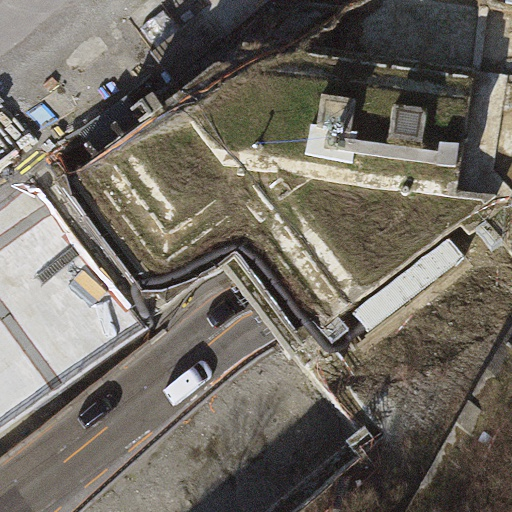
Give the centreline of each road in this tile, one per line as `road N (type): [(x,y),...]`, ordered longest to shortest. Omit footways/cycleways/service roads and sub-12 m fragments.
road 1 (motorway): [(0,351),(445,0)]
road 2 (motorway): [(227,323),(511,96)]
road 3 (motorway): [(227,323),(0,503)]
road 4 (motorway): [(124,0),(0,107)]
